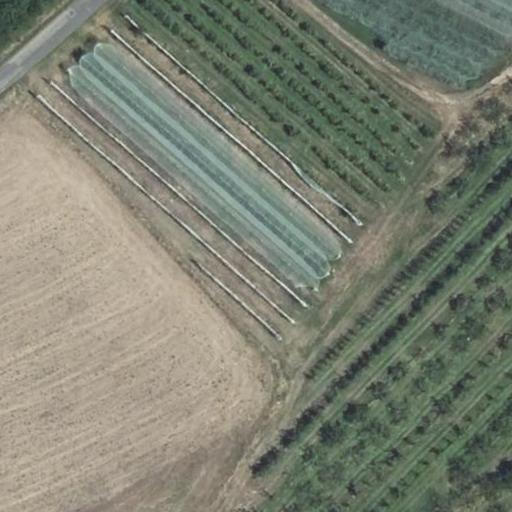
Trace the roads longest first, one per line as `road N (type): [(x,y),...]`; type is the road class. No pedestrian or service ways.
road 1 (track): [(305,0),(445,106),(511,83)]
road 2 (tertiary): [(98,0),(0,82)]
